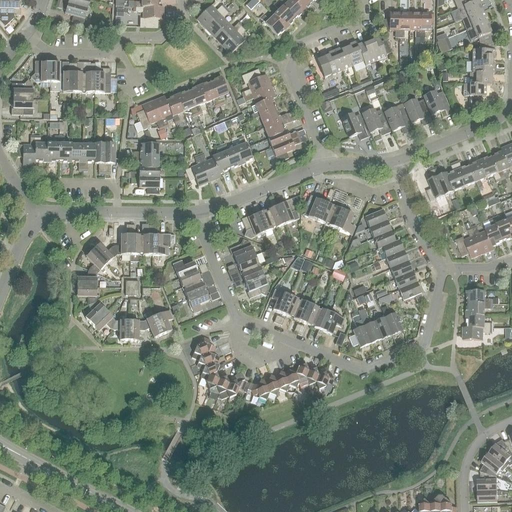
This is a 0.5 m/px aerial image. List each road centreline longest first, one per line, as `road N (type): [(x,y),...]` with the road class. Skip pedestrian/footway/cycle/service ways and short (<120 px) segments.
road 1 (residential): [(442,271),(424,346),(360,371),(236,320),(196,211)]
road 2 (residential): [(326,165),(288,70),(300,42),(359,18),(360,0)]
road 3 (residential): [(24,33),(49,53),(105,54),(123,36),(158,36),(180,15),(180,0)]
road 4 (residential): [(40,221),(66,212),(196,211)]
road 5 (residential): [(196,211),(326,165)]
road 6 (residential): [(395,161),(495,120),(511,101)]
road 7 (residential): [(395,161),(414,225),(442,271)]
